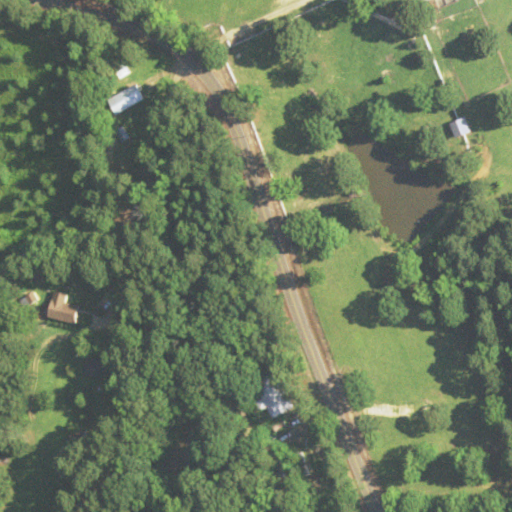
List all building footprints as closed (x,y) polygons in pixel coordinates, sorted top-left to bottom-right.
[(109,98),(116,114),(145,99),(137,84),(109,98)] [(452,124),(459,138),(474,131),(467,116),(452,124)] [(49,317),(77,323),(81,306),(67,303),(69,294),(56,290),(49,317)] [(87,376),(113,376),(113,359),(87,359),(87,376)] [(269,408),(275,419),(295,408),(276,371),(256,382),(264,398),(258,401),(263,411),(269,408)] [(276,488),(301,486),(299,468),(274,471),(276,488)]
